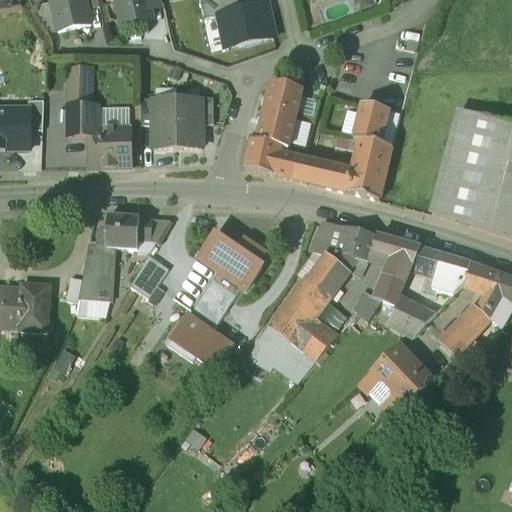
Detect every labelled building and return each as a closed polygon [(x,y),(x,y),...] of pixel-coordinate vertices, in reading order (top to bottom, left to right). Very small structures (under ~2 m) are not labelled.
[(18,0),(4,0),(8,15),(21,13),(18,0)] [(84,0),(49,0),(57,35),(90,28),(87,12),(84,0)] [(99,10),(96,0),(84,0),(87,12),(99,10)] [(115,0),(121,29),(152,22),(149,8),(147,0),(115,0)] [(160,0),(147,0),(149,8),(161,5),(160,0)] [(218,18),(239,13),(236,0),(199,0),(204,22),(218,19),(218,18)] [(218,19),(224,51),(274,40),(267,7),(239,13),(218,18),(218,19)] [(51,11),(40,14),(44,33),(55,31),(51,11)] [(91,71),(69,72),(68,110),(67,110),(67,139),(85,139),(85,132),(97,132),(97,110),(89,110),(91,71)] [(303,93),(270,86),(263,115),(295,123),(303,93)] [(213,102),(199,102),(199,104),(201,104),(201,129),(213,129),(213,102)] [(155,104),(155,103),(141,103),(141,129),(153,129),(152,104),(155,104)] [(28,104),(28,112),(29,112),(29,134),(42,134),(43,104),(28,104)] [(177,152),(177,104),(155,104),(152,104),(153,129),(153,152),(177,152)] [(199,104),(177,104),(177,152),(201,152),(201,129),(201,104),(199,104)] [(389,115),(362,108),(353,143),(358,144),(358,143),(380,149),(381,148),(389,115)] [(28,112),(0,112),(0,152),(29,152),(29,134),(29,112),(28,112)] [(511,123),(511,126),(481,117),(480,120),(458,114),(432,218),(455,223),(511,241),(511,123)] [(295,123),(263,115),(256,144),(282,151),(288,152),(295,123)] [(127,172),(127,131),(97,132),(85,132),(85,139),(86,172),(127,172)] [(256,144),(252,143),(244,173),(293,184),(299,162),(297,162),(296,168),(278,164),(282,151),(256,144)] [(380,149),(358,143),(358,144),(351,176),(310,167),(310,165),(299,162),(293,184),(379,204),(392,151),(381,148),(380,149)] [(106,234),(98,234),(96,249),(88,248),(78,303),(110,305),(113,251),(137,253),(137,243),(151,244),(152,223),(139,222),(139,221),(107,219),(106,234)] [(169,224),(152,223),(151,244),(157,244),(169,224)] [(335,229),(324,225),(316,243),(331,247),(335,229)] [(377,240),(344,231),(337,255),(345,259),(356,262),(367,265),(370,256),(371,257),(377,240)] [(236,253),(215,239),(199,262),(218,275),(209,288),(232,304),(241,291),(245,293),(261,270),(257,267),(260,263),(259,263),(264,256),(244,243),(236,253)] [(419,251),(377,240),(371,257),(390,262),(385,278),(404,286),(411,269),(412,270),(419,251)] [(458,262),(419,251),(412,270),(428,275),(422,296),(435,300),(437,293),(452,298),(462,288),(464,285),(471,267),(458,262)] [(305,287),(302,284),(259,342),(282,357),(273,368),(298,386),(315,365),(293,348),(312,322),(356,262),(345,259),(337,255),(333,254),(330,262),(326,259),(305,287)] [(168,273),(148,259),(130,290),(148,302),(157,289),(168,273)] [(474,309),(439,346),(455,361),(490,324),(502,330),(511,312),(511,280),(471,267),(464,285),(462,288),(476,294),(485,298),(477,312),(474,309)] [(404,286),(385,278),(374,300),(377,301),(381,303),(394,308),(404,286)] [(81,284),(70,281),(65,305),(77,307),(81,284)] [(232,304),(209,288),(203,298),(226,313),(232,304)] [(21,293),(0,291),(0,329),(4,330),(4,334),(19,334),(19,335),(46,336),(49,291),(21,289),(21,293)] [(157,289),(148,302),(155,307),(163,294),(157,289)] [(203,298),(183,327),(178,324),(163,345),(192,365),(195,360),(216,374),(231,350),(211,336),(226,313),(203,298)] [(433,318),(400,300),(389,323),(413,341),(433,318)] [(312,322),(293,348),(315,365),(337,340),(312,322)] [(282,357),(259,342),(252,352),(273,368),(282,357)] [(430,385),(397,350),(360,386),(393,420),(430,385)] [(197,441),(189,435),(184,442),(198,452),(206,442),(199,438),(197,441)]
